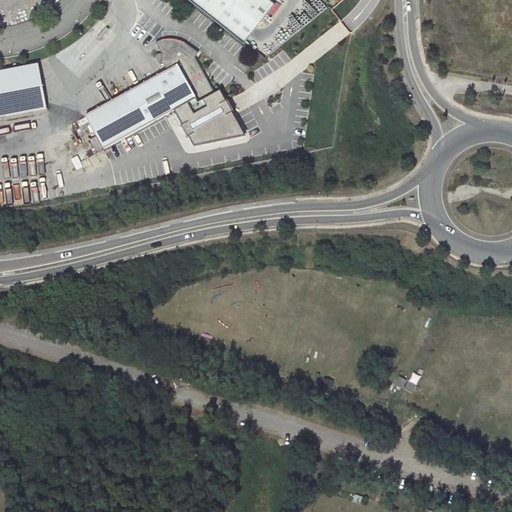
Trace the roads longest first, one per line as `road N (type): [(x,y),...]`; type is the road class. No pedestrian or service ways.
road 1 (unknown): [(0,338),(441,479)]
road 2 (primary): [(437,162),(376,201),(238,214),(0,266)]
road 3 (primary): [(0,280),(267,222),(401,212),(437,224)]
road 4 (unknown): [(0,143),(39,134),(84,92),(117,36),(117,3),(207,46),(250,95)]
road 5 (unclassified): [(399,0),(404,62),(432,119),(439,158)]
road 6 (unclassified): [(490,130),(429,88),(407,0)]
